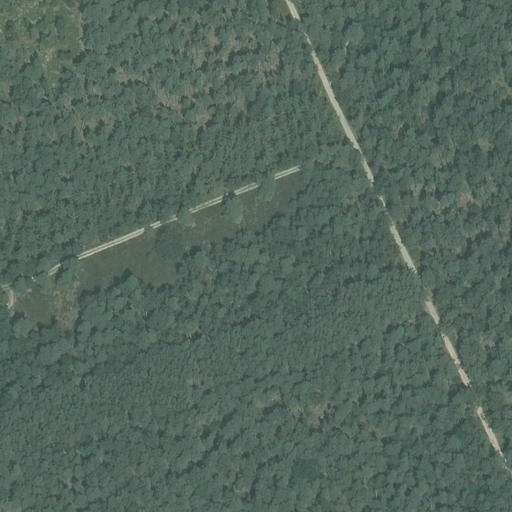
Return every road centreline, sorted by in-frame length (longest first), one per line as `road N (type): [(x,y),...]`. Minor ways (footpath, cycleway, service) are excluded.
road 1 (track): [(511,474),(326,93)]
road 2 (track): [(351,142),(0,289)]
